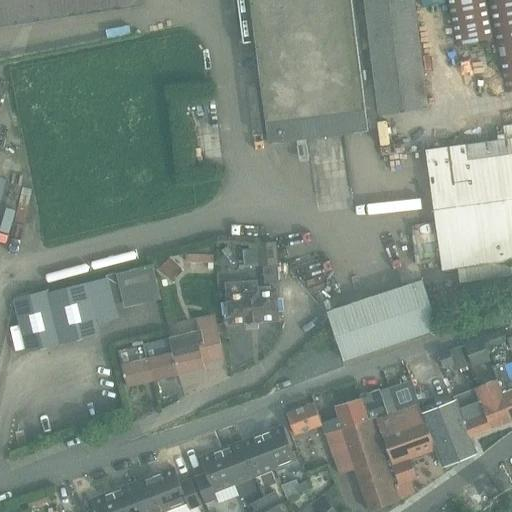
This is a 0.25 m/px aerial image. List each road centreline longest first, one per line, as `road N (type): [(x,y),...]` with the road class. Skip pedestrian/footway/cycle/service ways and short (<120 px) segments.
road 1 (residential): [(0,487),(175,436),(511,316)]
road 2 (residential): [(413,511),(511,444)]
